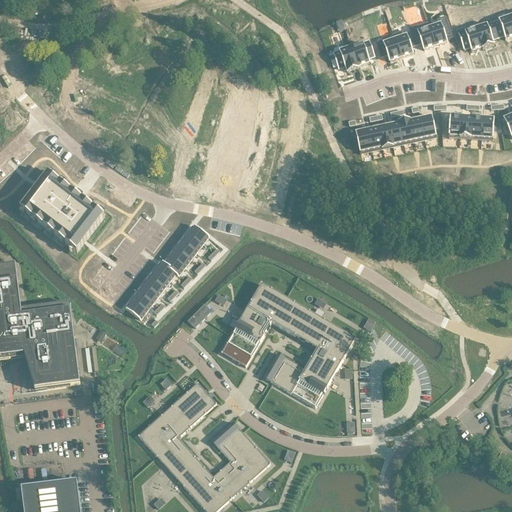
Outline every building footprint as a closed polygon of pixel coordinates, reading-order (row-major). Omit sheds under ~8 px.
[(50,10),(45,14),(54,28),(70,18),(58,0),(48,7),(50,10)] [(57,0),(58,0),(70,18),(85,8),(79,0),(57,0)] [(510,17),(493,23),(499,39),(504,37),(506,41),(511,39),(511,22),(509,15),(510,17)] [(30,17),(20,22),(29,41),(46,33),(38,18),(32,21),(30,17)] [(428,24),(436,47),(447,44),(445,37),(451,35),(445,18),(438,21),(439,25),(430,28),(428,24)] [(11,31),(5,34),(12,49),(29,41),(20,22),(19,21),(8,26),(11,31)] [(476,26),(475,27),(483,50),(495,46),(493,41),(499,39),(493,23),(477,29),(476,26)] [(428,24),(411,30),(416,46),(422,44),(424,51),(436,47),(428,24)] [(475,27),(458,33),(464,51),(470,49),(472,53),(482,49),(483,50),(475,27)] [(405,32),(394,36),(402,59),(413,55),(411,48),(416,46),(411,30),(410,30),(412,34),(407,36),(405,32)] [(384,44),(378,46),(382,58),(388,56),(390,63),(402,59),(394,36),(393,36),(394,38),(383,42),(384,44)] [(369,42),(352,48),(358,68),(370,64),(368,60),(375,58),(369,42)] [(352,48),(334,54),(339,70),(346,68),(347,73),(359,69),(358,68),(352,48)] [(99,79),(100,103),(113,103),(113,108),(169,106),(168,68),(131,69),(131,73),(109,73),(109,79),(99,79)] [(210,83),(205,97),(226,104),(231,90),(223,88),(224,85),(218,83),(217,85),(210,83)] [(205,97),(200,111),(222,118),(226,104),(205,97)] [(271,99),(269,114),(291,116),(293,101),(286,101),(286,98),(279,97),(279,100),(271,99)] [(66,109),(66,114),(74,114),(74,110),(79,110),(79,99),(58,100),(59,110),(66,109)] [(200,111),(196,125),(217,132),(222,118),(200,111)] [(269,114),(267,128),(289,131),(291,116),(269,114)] [(432,117),(421,119),(425,142),(436,139),(435,130),(437,130),(436,123),(433,124),(432,117)] [(448,123),(447,130),(450,130),(449,139),(460,140),(462,117),(451,117),(450,123),(448,123)] [(462,117),(460,140),(471,140),(473,118),(462,117)] [(473,118),(471,140),(482,141),(483,119),(473,118)] [(410,120),(410,121),(415,144),(425,142),(421,119),(411,122),(410,120)] [(483,119),(482,141),(493,142),(494,133),(496,133),(497,126),(494,126),(495,120),(483,119)] [(410,121),(399,123),(404,146),(415,144),(410,121)] [(399,124),(389,126),(394,148),(404,146),(399,123),(399,124)] [(196,125),(191,139),(212,146),(217,132),(196,125)] [(389,126),(378,129),(383,150),(394,148),(389,126)] [(378,129),(368,131),(372,153),(383,150),(378,129)] [(358,140),(356,140),(357,147),(359,146),(361,155),(372,153),(368,131),(357,133),(358,140)] [(265,139),(261,153),(282,159),(286,145),(265,139)] [(187,153),(185,164),(207,168),(209,157),(187,153)] [(261,153),(257,167),(279,173),(282,159),(261,153)] [(185,164),(183,175),(205,179),(207,168),(185,164)] [(257,167),(253,181),(275,187),(279,173),(257,167)] [(48,175),(21,210),(78,253),(105,218),(48,175)] [(183,175),(181,186),(203,190),(205,179),(183,175)] [(253,181),(249,195),(271,201),(275,187),(253,181)] [(194,227),(188,235),(203,247),(209,239),(194,227)] [(188,235),(182,243),(197,254),(203,247),(188,235)] [(182,243),(176,251),(191,262),(197,254),(182,243)] [(176,251),(171,258),(185,269),(191,262),(176,251)] [(171,258),(165,266),(177,275),(179,277),(185,269),(171,258)] [(162,264),(156,271),(171,283),(177,275),(165,266),(162,264)] [(16,267),(0,269),(0,359),(31,355),(35,392),(66,388),(65,380),(46,383),(43,361),(77,357),(70,304),(21,310),(16,267)] [(156,271),(150,279),(165,290),(171,283),(156,271)] [(150,279),(144,286),(159,298),(165,290),(150,279)] [(262,285),(222,354),(246,368),(272,324),(317,350),(306,370),(278,354),(264,379),(316,409),(356,340),(262,285)] [(144,286),(138,294),(153,305),(159,298),(144,286)] [(138,294),(133,302),(147,313),(153,305),(138,294)] [(227,300),(218,295),(215,301),(224,306),(227,300)] [(133,302),(126,310),(141,321),(147,313),(133,302)] [(205,304),(199,310),(207,317),(212,312),(205,304)] [(199,310),(194,316),(201,323),(207,317),(199,310)] [(194,316),(188,322),(195,329),(201,323),(194,316)] [(376,323),(369,319),(364,328),(371,332),(376,323)] [(101,330),(98,335),(104,338),(107,334),(101,330)] [(354,370),(344,370),(345,378),(355,378),(354,370)] [(494,373),(487,381),(493,386),(500,378),(494,373)] [(167,379),(161,384),(166,390),(172,385),(167,379)] [(199,385),(139,437),(205,511),(218,511),(271,465),(233,423),(212,442),(231,463),(214,478),(179,439),(217,405),(199,385)] [(355,423),(347,423),(347,433),(355,433),(355,423)] [(307,445),(307,433),(299,432),(298,445),(307,445)] [(511,458),(502,453),(498,460),(509,466),(511,459),(511,458)] [(287,456),(283,466),(291,469),(295,460),(287,456)] [(81,511),(77,482),(22,489),(24,511),(81,511)]
